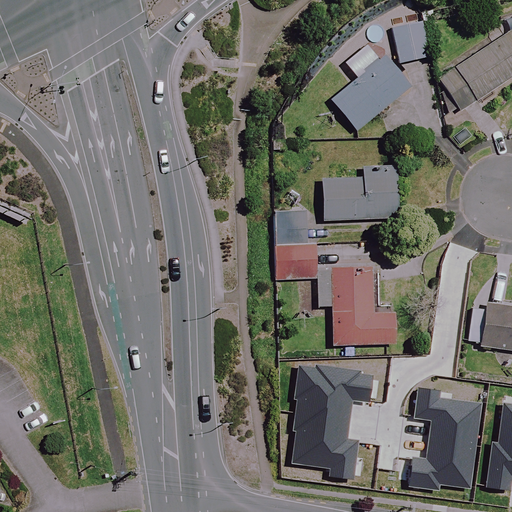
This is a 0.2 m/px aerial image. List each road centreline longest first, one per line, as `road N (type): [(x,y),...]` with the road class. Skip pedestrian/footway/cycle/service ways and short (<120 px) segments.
road 1 (tertiary): [(141,75),(170,199),(183,333),(169,442)]
road 2 (tertiary): [(169,442),(116,184)]
road 3 (tertiary): [(116,184),(70,7)]
road 4 (primary): [(116,184),(0,100)]
